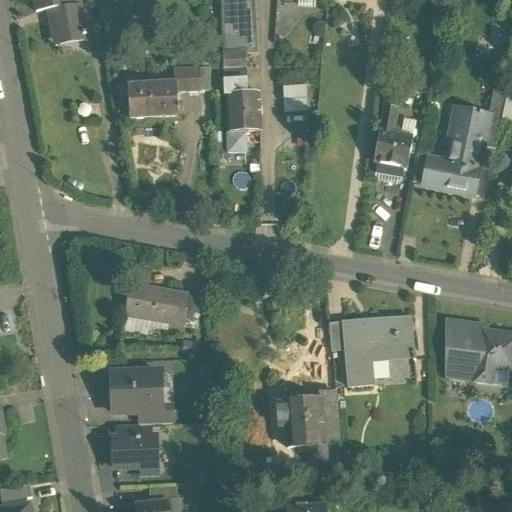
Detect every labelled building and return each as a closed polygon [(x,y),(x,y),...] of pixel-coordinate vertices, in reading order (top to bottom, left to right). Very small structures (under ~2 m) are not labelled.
[(33,0),(37,18),(48,16),(54,45),(86,39),(78,0),(33,0)] [(220,0),(222,24),(222,58),(223,58),(225,94),(226,100),(241,99),(241,89),(246,89),(246,59),(258,59),(253,0),(220,0)] [(222,58),(212,58),(214,94),(225,94),(223,58),(222,58)] [(199,74),(174,75),(174,87),(176,87),(177,98),(200,97),(199,74)] [(508,81),(496,78),(492,99),(504,102),(508,81)] [(174,87),(128,90),(130,126),(178,124),(178,115),(180,115),(180,112),(178,112),(177,98),(176,87),(174,87)] [(283,92),(284,117),(307,117),(306,91),(283,92)] [(241,99),(226,100),(227,138),(245,137),(260,137),(259,98),(241,99)] [(399,100),(386,98),(383,111),(396,114),(399,100)] [(504,102),(492,99),(487,121),(488,122),(488,124),(500,126),(504,102)] [(396,114),(383,111),(379,136),(392,139),(396,114)] [(478,120),(459,116),(453,145),(449,144),(444,168),(428,164),(428,166),(423,190),(440,193),(439,195),(472,201),(488,124),(488,122),(487,121),(482,121),(483,119),(479,119),(478,120)] [(500,126),(488,124),(482,152),(494,154),(500,126)] [(392,139),(379,136),(373,168),(403,173),(406,174),(412,143),(392,139)] [(245,137),(227,138),(228,158),(246,157),(245,137)] [(428,166),(417,164),(412,188),(423,190),(428,166)] [(403,173),(377,169),(374,181),(377,185),(396,189),(400,186),(403,173)] [(189,304),(130,294),(130,299),(127,299),(127,303),(129,304),(125,324),(184,334),(185,327),(189,304)] [(189,304),(185,327),(198,330),(202,306),(189,304)] [(410,324),(373,328),(374,332),(344,334),(343,334),(345,358),(348,395),(372,393),(369,365),(413,361),(413,368),(416,368),(415,359),(413,359),(410,324)] [(477,330),(446,326),(446,383),(474,387),(481,339),(476,338),(477,330)] [(344,331),(329,332),(331,359),(345,358),(343,334),(344,334),(344,331)] [(511,340),(482,336),(481,339),(474,387),(490,389),(493,373),(511,376),(511,340)] [(161,380),(112,381),(113,419),(141,418),(154,418),(154,413),(154,399),(161,399),(161,380)] [(334,399),(320,400),(321,407),(322,407),(323,429),(336,428),(334,399)] [(321,407),(277,411),(279,435),(286,434),(288,454),(310,452),(310,458),(326,456),(323,429),(322,407),(321,407)] [(154,418),(141,418),(141,432),(150,431),(173,430),(172,416),(170,413),(154,413),(154,418)] [(141,432),(118,432),(119,445),(150,444),(150,431),(141,432)] [(119,445),(113,446),(114,476),(158,474),(157,444),(150,444),(119,445)] [(29,491),(0,496),(0,500),(1,509),(31,503),(29,491)]
